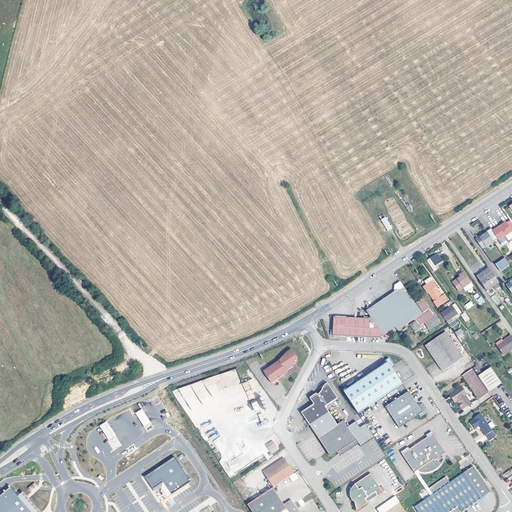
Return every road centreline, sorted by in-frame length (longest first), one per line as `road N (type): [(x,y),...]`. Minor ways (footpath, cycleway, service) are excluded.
road 1 (track): [(0,200),(129,351),(126,364),(84,385),(76,413)]
road 2 (residential): [(320,343),(403,351),(511,505)]
road 3 (secondary): [(511,186),(303,321)]
road 4 (unknown): [(294,451),(307,448),(336,463),(364,452),(329,379),(294,394)]
road 5 (residential): [(334,511),(281,427),(320,343)]
road 6 (secondary): [(0,470),(163,378)]
road 7 (secondary): [(163,378),(76,413),(0,462)]
road 8 (secondary): [(303,321),(163,378)]
